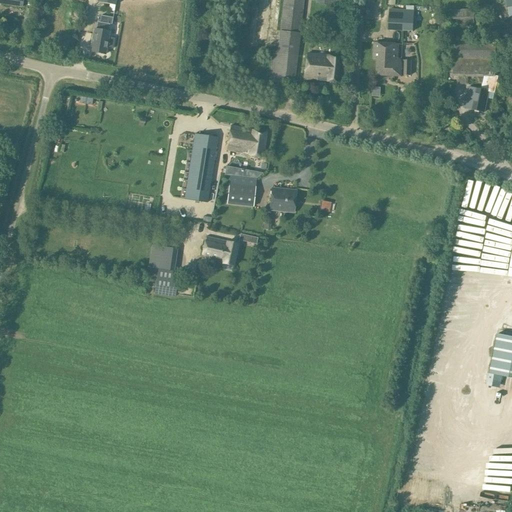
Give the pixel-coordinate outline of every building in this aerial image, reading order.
[(294,84),(303,0),(283,0),(278,50),(273,50),(269,81),(294,84)] [(414,10),(389,9),(388,30),(413,31),(414,10)] [(475,25),(474,9),(443,10),(444,26),(475,25)] [(90,50),(104,53),(108,31),(108,30),(109,23),(111,23),(113,16),(100,14),(99,21),(98,29),(94,28),(90,50)] [(496,76),(496,42),(454,42),(454,77),(484,76),(482,90),(468,87),(463,109),(484,113),(488,92),(495,93),(498,76),(496,76)] [(399,45),(373,44),(372,61),(377,61),(377,76),(402,77),(402,75),(411,75),(412,61),(399,60),(399,45)] [(339,56),(307,53),(304,79),(327,81),(327,82),(336,83),(339,56)] [(252,130),(230,126),(226,151),(248,155),(262,158),(267,132),(252,130)] [(195,133),(184,199),(207,203),(217,137),(195,133)] [(225,175),(257,179),(263,173),(226,167),(225,175)] [(255,187),(229,184),(226,204),(253,207),(255,187)] [(296,191),(271,189),(269,210),(293,212),(296,191)] [(331,202),(322,201),(320,210),(329,212),(331,202)] [(201,259),(201,260),(208,261),(209,260),(216,262),(216,263),(220,264),(233,266),(238,245),(226,242),(226,241),(206,237),(201,259)] [(176,249),(151,245),(148,267),(158,268),(154,293),(174,296),(174,292),(176,292),(178,280),(171,279),(176,249)] [(481,291),(482,287),(456,280),(455,285),(481,291)] [(511,336),(498,334),(490,373),(511,377),(511,336)] [(402,495),(402,508),(427,507),(426,501),(436,500),(435,494),(402,495)]
